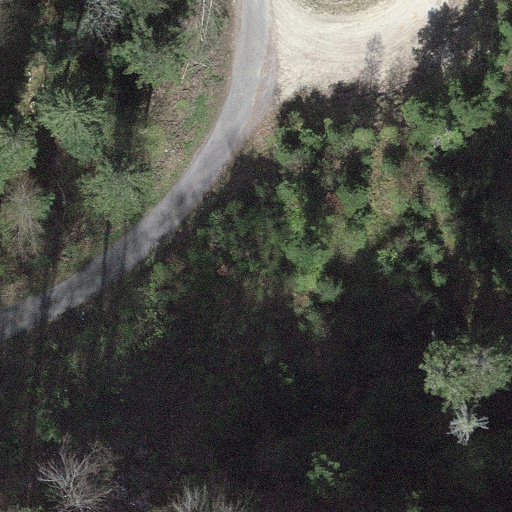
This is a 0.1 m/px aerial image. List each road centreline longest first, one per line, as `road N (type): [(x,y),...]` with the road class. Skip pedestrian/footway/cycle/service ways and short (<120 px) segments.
road 1 (unclassified): [(0,332),(144,244),(207,164),(253,94),(252,0)]
road 2 (track): [(254,52),(321,45),(402,12),(409,0)]
